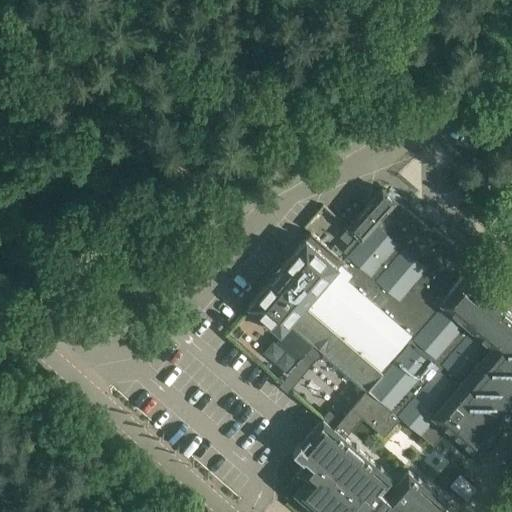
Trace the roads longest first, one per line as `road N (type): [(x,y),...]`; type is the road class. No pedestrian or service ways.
road 1 (unclassified): [(222,511),(41,352)]
road 2 (unclassified): [(41,352),(230,227)]
